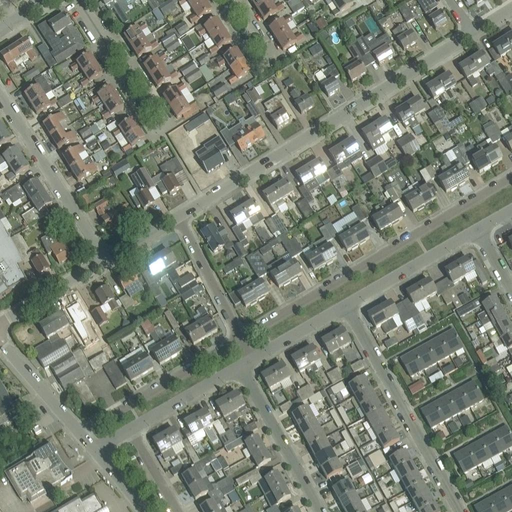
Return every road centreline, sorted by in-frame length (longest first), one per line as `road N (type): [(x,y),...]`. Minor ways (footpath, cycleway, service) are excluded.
road 1 (unclassified): [(178,215),(474,33)]
road 2 (residential): [(241,334),(511,175)]
road 3 (residential): [(459,511),(346,304)]
road 4 (residential): [(102,263),(0,96)]
road 5 (residential): [(76,430),(241,334)]
road 6 (residential): [(320,511),(243,363)]
road 7 (residential): [(346,304),(479,229)]
road 8 (residential): [(155,125),(76,0)]
road 9 (residential): [(241,334),(178,215)]
road 10 (residential): [(133,428),(243,363)]
